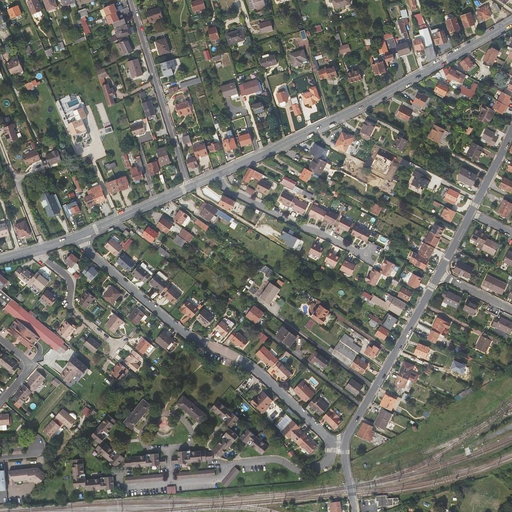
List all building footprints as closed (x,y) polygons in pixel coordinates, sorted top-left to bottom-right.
[(37,0),(29,3),(31,8),(30,9),(33,15),(42,12),(37,0)] [(45,0),(46,4),(47,3),(50,11),(58,8),(55,0),(45,0)] [(204,0),(191,4),(194,12),(206,8),(204,0)] [(251,0),(248,1),(251,12),(256,10),(266,7),(263,0),(251,0)] [(348,0),(332,0),(335,9),(350,4),(348,0)] [(106,8),(105,8),(108,16),(117,12),(118,12),(115,4),(106,8)] [(479,14),(477,15),(480,23),(491,16),(489,13),(491,12),(488,8),(489,8),(488,5),(478,11),(479,14)] [(19,7),(9,11),(12,19),(22,15),(19,7)] [(153,11),(147,12),(150,22),(164,18),(160,7),(153,10),(153,11)] [(86,9),(77,12),(86,35),(91,34),(85,17),(88,15),(86,9)] [(108,16),(107,17),(110,25),(114,23),(121,20),(117,12),(108,16)] [(474,25),(470,13),(461,17),(465,28),(474,25)] [(456,17),(447,21),(451,32),(460,29),(456,17)] [(121,20),(114,23),(115,27),(128,23),(125,18),(121,20)] [(405,27),(404,25),(403,22),(402,19),(397,21),(401,33),(403,33),(405,39),(408,38),(408,36),(405,27)] [(260,25),(262,35),(273,31),(271,22),(260,25)] [(129,24),(121,27),(117,28),(116,29),(116,33),(118,35),(117,36),(111,39),(114,43),(117,41),(125,37),(133,34),(135,33),(133,27),(131,28),(129,24)] [(219,26),(213,28),(213,29),(211,30),(209,30),(212,41),(223,38),(219,26)] [(428,29),(420,31),(422,38),(427,54),(429,61),(437,57),(428,29)] [(441,32),(432,35),(435,42),(436,46),(447,42),(443,31),(441,32)] [(227,37),(231,48),(239,45),(239,44),(246,41),(243,32),(227,37)] [(421,55),(427,54),(422,38),(414,41),(417,53),(420,52),(421,55)] [(134,51),(129,39),(120,42),(125,55),(134,51)] [(166,39),(156,42),(158,49),(160,48),(162,55),(171,52),(166,39)] [(341,40),(336,41),(338,48),(340,53),(345,52),(343,45),(342,45),(341,40)] [(387,51),(384,42),(381,43),(381,44),(383,53),(386,62),(394,59),(393,54),(391,55),(391,53),(389,54),(388,51),(387,51)] [(397,49),(398,50),(399,56),(411,52),(409,45),(408,42),(396,46),(397,49)] [(372,48),(367,50),(375,75),(386,72),(383,62),(374,64),(371,56),(374,55),(372,48)] [(483,60),(492,65),(500,51),(493,48),(492,50),(490,49),(489,50),(483,60)] [(304,51),(290,55),(294,67),(302,65),(303,65),(307,64),(307,62),(307,61),(306,60),(304,51)] [(323,56),(322,52),(313,55),(317,71),(319,77),(321,77),(321,78),(329,76),(329,77),(337,75),(335,67),(327,69),(326,68),(320,69),(316,57),(323,56)] [(278,63),(275,55),(271,56),(270,53),(269,53),(263,54),(262,56),(263,58),(260,59),(263,68),(278,63)] [(343,57),(341,57),(346,74),(347,74),(350,83),(362,79),(359,70),(348,73),(343,57)] [(468,57),(457,66),(461,71),(465,69),(467,71),(475,64),(473,60),(471,61),(468,57)] [(139,58),(129,61),(134,78),(144,74),(139,58)] [(176,68),(173,60),(162,64),(163,68),(164,67),(164,71),(165,75),(166,77),(174,75),(173,70),(173,68),(176,68)] [(12,64),(8,65),(12,76),(24,71),(20,62),(13,65),(12,64)] [(106,74),(103,68),(97,71),(101,83),(105,82),(103,77),(108,75),(107,74),(106,74)] [(453,79),(457,81),(461,73),(457,70),(456,72),(452,69),(447,79),(451,81),(453,79)] [(188,87),(202,82),(201,77),(187,82),(188,86),(188,87)] [(257,80),(239,85),(242,96),(260,90),(257,80)] [(439,83),(435,91),(439,94),(438,96),(443,99),(449,88),(439,83)] [(117,103),(117,104),(121,102),(120,100),(115,102),(109,84),(105,85),(106,90),(105,90),(110,105),(111,104),(112,105),(117,103)] [(236,86),(223,91),(226,101),(232,99),(239,97),(236,86)] [(310,93),(303,95),(306,104),(309,103),(310,106),(317,104),(316,101),(320,100),(316,87),(309,89),(310,91),(310,93)] [(465,95),(467,96),(471,98),(473,95),(461,89),(459,92),(465,95)] [(288,92),(278,95),(280,104),(290,101),(288,92)] [(456,98),(462,101),(465,95),(459,92),(456,98)] [(511,97),(503,92),(498,101),(508,107),(510,102),(509,101),(511,97)] [(419,93),(412,105),(415,107),(421,110),(429,97),(423,94),(422,95),(419,93)] [(469,104),(472,99),(471,98),(467,96),(465,95),(462,101),(469,104)] [(152,101),(143,103),(147,118),(156,115),(152,101)] [(408,121),(415,107),(412,105),(407,103),(404,101),(397,115),(408,121)] [(507,110),(508,107),(498,101),(497,101),(493,108),(503,114),(505,110),(507,110)] [(175,107),(178,118),(189,115),(190,117),(194,116),(189,102),(175,107)] [(253,105),(255,113),(265,110),(262,102),(253,105)] [(293,105),(297,120),(302,118),(298,103),(293,105)] [(72,111),(73,113),(74,116),(75,118),(76,120),(76,121),(75,121),(77,124),(80,131),(86,129),(82,120),(81,119),(86,117),(82,107),(77,109),(72,111)] [(489,108),(487,113),(488,114),(484,122),(491,126),(494,128),(501,114),(492,110),(489,108)] [(75,121),(72,113),(65,117),(68,124),(75,121)] [(78,132),(80,131),(77,124),(75,121),(68,124),(73,136),(79,133),(78,132)] [(367,121),(360,136),(361,136),(369,140),(376,126),(367,121)] [(15,123),(4,127),(7,135),(10,142),(18,139),(14,128),(16,127),(15,123)] [(143,123),(131,126),(134,135),(146,132),(143,123)] [(444,132),(445,133),(447,128),(437,123),(431,136),(439,140),(444,132)] [(486,131),(482,139),(486,142),(494,146),(498,139),(493,137),(494,135),(486,131)] [(353,137),(349,135),(343,132),(336,146),(345,151),(349,144),(353,137)] [(221,142),(218,133),(214,134),(217,143),(214,144),(214,145),(210,147),(212,151),(222,147),(220,142),(221,142)] [(243,146),(253,143),(253,142),(250,134),(245,136),(245,134),(242,135),(242,136),(240,137),(243,146)] [(186,144),(192,142),(190,135),(183,137),(186,144)] [(399,136),(393,146),(403,151),(408,141),(399,136)] [(238,147),(235,137),(230,139),(224,140),(227,150),(238,147)] [(315,141),(313,145),(312,145),(311,145),(313,146),(311,150),(315,152),(320,143),(315,141)] [(205,143),(194,147),(197,158),(202,156),(205,155),(205,156),(209,155),(205,143)] [(474,143),(467,155),(477,160),(483,149),(474,143)] [(166,148),(157,150),(162,165),(171,163),(166,148)] [(23,155),(28,166),(42,159),(38,149),(23,155)] [(122,151),(128,169),(131,168),(125,150),(122,151)] [(50,165),(58,162),(61,160),(58,151),(46,156),(47,160),(44,161),(47,169),(51,167),(51,166),(50,165)] [(321,175),(327,163),(327,162),(315,157),(309,169),(315,172),(321,175)] [(196,158),(188,160),(190,167),(193,167),(194,168),(198,167),(196,158)] [(149,164),(152,176),(160,173),(160,171),(161,171),(158,161),(149,164)] [(108,172),(113,170),(111,165),(110,162),(104,164),(108,172)] [(244,181),(249,183),(253,176),(254,173),(263,178),(264,175),(251,168),(244,181)] [(305,168),(300,178),(307,182),(312,172),(305,168)] [(477,176),(472,174),(468,172),(462,169),(459,176),(459,180),(463,182),(472,186),(477,176)] [(427,176),(416,170),(413,175),(416,176),(412,184),(420,188),(420,186),(424,189),(427,184),(429,185),(431,181),(425,178),(427,176)] [(136,172),(136,173),(133,175),(135,181),(144,178),(142,171),(139,172),(138,171),(136,172)] [(83,193),(75,175),(72,177),(77,188),(80,195),(83,193)] [(126,177),(117,181),(120,191),(128,188),(128,186),(129,185),(126,177)] [(331,185),(333,181),(323,177),(321,180),(331,185)] [(380,191),(390,196),(399,179),(395,177),(393,180),(387,177),(380,191)] [(511,181),(505,177),(500,187),(510,192),(511,188),(511,181)] [(285,178),(282,184),(303,195),(305,191),(295,186),(297,184),(285,178)] [(273,185),(262,180),(256,190),(260,192),(261,192),(263,193),(268,195),(273,185)] [(113,194),(120,191),(117,181),(107,184),(110,192),(112,192),(113,194)] [(101,185),(91,189),(97,203),(106,199),(103,190),(101,185)] [(256,190),(249,187),(246,192),(254,196),(256,190)] [(89,207),(97,203),(91,189),(88,191),(90,195),(85,198),(89,207)] [(450,189),(445,200),(454,205),(460,194),(450,189)] [(48,191),(40,195),(42,201),(45,199),(48,206),(45,207),(49,216),(56,213),(59,212),(59,210),(63,209),(57,195),(51,197),(48,191)] [(295,198),(295,197),(284,191),(279,201),(284,203),(286,205),(286,206),(290,208),(291,205),(295,198)] [(305,191),(303,195),(313,200),(315,196),(305,191)] [(221,204),(232,210),(237,201),(225,195),(221,204)] [(295,198),(291,205),(294,207),(293,209),(304,215),(309,205),(295,198)] [(511,204),(504,200),(498,213),(507,218),(511,207),(511,204)] [(72,216),(78,214),(78,211),(81,210),(77,201),(63,207),(67,216),(71,214),(72,216)] [(214,216),(219,210),(214,207),(213,208),(209,205),(206,203),(201,210),(204,212),(201,215),(208,221),(213,215),(214,216)] [(383,207),(375,203),(373,207),(376,208),(373,213),(378,215),(381,211),(383,207)] [(324,219),(328,212),(314,205),(310,214),(313,216),(312,217),(317,219),(317,218),(320,219),(323,221),(324,219)] [(452,221),(456,212),(446,207),(442,216),(444,218),(444,219),(450,222),(451,221),(452,221)] [(191,219),(187,217),(188,215),(181,210),(175,219),(182,224),(184,222),(187,224),(191,219)] [(331,223),(331,224),(335,226),(340,216),(329,210),(328,212),(324,219),(329,221),(331,223)] [(349,232),(353,223),(343,217),(338,227),(341,229),(342,228),(344,230),(349,232)] [(164,218),(158,226),(168,234),(174,225),(164,218)] [(207,231),(210,226),(200,219),(197,224),(201,226),(207,231)] [(26,221),(15,224),(19,236),(26,234),(27,235),(30,234),(26,221)] [(0,236),(10,234),(7,224),(0,225),(0,236)] [(435,224),(431,232),(440,237),(444,229),(446,230),(447,227),(441,224),(439,227),(435,224)] [(367,242),(368,241),(372,233),(367,230),(359,226),(357,225),(352,234),(362,240),(367,242)] [(150,227),(144,235),(153,242),(159,234),(150,227)] [(186,230),(184,229),(180,235),(179,234),(174,241),(181,247),(187,240),(188,241),(193,235),(190,233),(186,230)] [(472,239),(484,246),(488,240),(489,237),(476,230),(472,239)] [(435,246),(440,237),(431,232),(430,232),(425,241),(435,246)] [(112,253),(116,257),(123,249),(111,239),(106,246),(113,252),(112,253)] [(500,246),(488,240),(484,246),(482,250),(494,256),(500,246)] [(320,258),(321,256),(325,249),(321,247),(318,246),(318,245),(315,243),(311,251),(310,253),(320,258)] [(429,260),(435,248),(424,243),(418,254),(420,255),(429,260)] [(161,248),(159,251),(167,257),(169,259),(171,256),(161,248)] [(336,267),(337,265),(340,258),(336,256),(334,254),(334,253),(330,252),(326,259),(325,261),(336,267)] [(418,254),(414,252),(410,261),(415,264),(415,265),(424,269),(429,260),(419,256),(420,255),(418,254)] [(117,261),(129,271),(136,263),(124,253),(117,261)] [(72,267),(68,271),(74,276),(78,279),(82,283),(85,279),(73,269),(74,268),(77,271),(80,266),(78,264),(77,263),(79,259),(73,254),(66,262),(72,267)] [(352,276),(353,274),(357,266),(352,264),(349,263),(350,262),(346,260),(342,268),(341,270),(352,276)] [(395,265),(386,260),(383,265),(384,266),(382,269),(380,273),(382,274),(389,277),(395,265)] [(137,275),(139,277),(143,280),(143,279),(146,282),(152,275),(153,272),(147,266),(147,265),(148,264),(144,261),(141,265),(140,264),(133,272),(137,275)] [(459,262),(454,271),(468,278),(473,269),(459,262)] [(271,276),(274,270),(268,266),(264,272),(271,276)] [(91,270),(88,267),(83,273),(92,281),(99,273),(92,268),(91,270)] [(15,274),(28,284),(35,276),(31,273),(30,274),(25,269),(23,270),(20,268),(15,274)] [(380,273),(374,269),(370,276),(369,278),(368,277),(366,281),(376,286),(382,274),(380,273)] [(46,279),(38,273),(35,276),(28,284),(31,286),(40,293),(43,290),(49,282),(50,281),(47,278),(46,279)] [(160,290),(163,292),(165,290),(169,285),(170,284),(167,282),(166,282),(163,280),(166,277),(161,273),(159,273),(157,275),(150,284),(153,286),(154,286),(159,290),(160,290)] [(420,283),(422,278),(413,274),(408,285),(418,290),(420,286),(419,285),(420,283)] [(488,276),(483,286),(502,295),(506,285),(488,276)] [(271,283),(261,298),(270,304),(280,290),(271,283)] [(182,296),(169,285),(165,290),(167,292),(164,296),(174,305),(182,296)] [(113,305),(116,302),(121,295),(113,288),(111,286),(102,296),(104,298),(113,305)] [(403,287),(399,295),(408,301),(413,293),(403,287)] [(53,294),(48,290),(41,298),(51,307),(57,300),(52,296),(53,294)] [(96,299),(92,296),(88,292),(81,301),(82,302),(79,305),(86,310),(96,299)] [(449,292),(444,301),(448,303),(458,308),(462,299),(449,292)] [(3,296),(9,301),(12,298),(5,293),(3,296)] [(18,299),(23,303),(28,297),(23,293),(18,299)] [(386,303),(382,301),(379,306),(391,313),(392,311),(400,316),(407,304),(390,295),(386,303)] [(374,296),(371,301),(376,304),(379,306),(382,301),(374,296)] [(11,303),(5,310),(7,311),(9,313),(17,320),(30,331),(40,339),(51,347),(57,353),(60,350),(66,344),(49,329),(44,325),(35,318),(32,315),(29,313),(21,306),(18,304),(17,303),(12,298),(9,301),(11,303)] [(366,304),(373,309),(376,304),(371,301),(369,300),(366,304)] [(186,313),(193,318),(199,311),(187,301),(180,310),(186,314),(186,313)] [(469,301),(464,310),(475,315),(479,306),(469,301)] [(320,306),(313,317),(322,324),(326,319),(324,318),(328,311),(320,306)] [(255,308),(248,317),(257,324),(265,315),(255,308)] [(138,309),(129,319),(137,325),(145,316),(138,309)] [(201,321),(207,327),(215,318),(204,309),(197,318),(201,321)] [(383,322),(370,314),(368,317),(372,319),(377,323),(378,322),(382,325),(381,325),(390,331),(393,326),(395,324),(397,320),(393,317),(388,314),(383,322)] [(115,333),(119,328),(118,328),(123,321),(115,315),(106,326),(115,333)] [(438,318),(432,330),(439,334),(440,334),(442,335),(446,327),(449,329),(451,324),(438,318)] [(511,323),(501,318),(499,321),(496,320),(493,326),(510,335),(511,330),(511,323)] [(375,328),(378,323),(377,323),(372,319),(369,324),(375,328)] [(31,350),(40,339),(30,331),(17,320),(14,324),(16,326),(13,329),(11,327),(8,331),(15,337),(31,350)] [(223,320),(217,327),(222,332),(222,333),(226,336),(230,331),(233,328),(223,320)] [(310,330),(316,323),(313,321),(311,320),(306,327),(310,330)] [(76,327),(73,324),(72,326),(70,324),(66,321),(63,324),(64,326),(63,327),(62,328),(61,328),(58,332),(66,339),(76,327)] [(390,332),(381,326),(378,333),(386,338),(390,332)] [(285,329),(279,337),(292,347),(298,339),(285,329)] [(432,330),(428,339),(435,343),(437,340),(440,334),(439,334),(432,330)] [(236,335),(234,333),(230,337),(232,340),(231,342),(236,346),(237,345),(242,349),(248,342),(237,334),(236,335)] [(164,334),(157,342),(166,350),(174,342),(164,334)] [(486,353),(494,338),(486,334),(484,337),(483,337),(477,349),(486,353)] [(345,335),(341,341),(359,354),(362,350),(353,343),(354,341),(345,335)] [(90,338),(84,346),(95,354),(101,347),(90,338)] [(144,339),(139,345),(136,349),(144,355),(152,346),(144,339)] [(354,358),(356,359),(359,354),(341,341),(335,349),(352,361),(354,358)] [(72,348),(66,344),(60,350),(66,356),(72,348)] [(279,357),(264,344),(257,352),(268,362),(269,360),(273,363),(279,357)] [(419,344),(415,354),(425,358),(429,349),(419,344)] [(381,350),(375,346),(373,349),(371,347),(370,347),(366,353),(373,358),(376,355),(377,356),(381,350)] [(305,358),(310,362),(312,359),(315,361),(322,366),(326,360),(311,349),(305,358)] [(137,365),(143,358),(134,351),(125,363),(137,373),(141,369),(137,365)] [(16,364),(4,354),(3,355),(0,359),(0,364),(12,374),(17,368),(15,367),(14,366),(16,364)] [(87,367),(74,357),(66,366),(67,367),(60,376),(68,383),(76,374),(80,377),(87,367)] [(358,358),(352,366),(362,373),(368,365),(358,358)] [(414,365),(405,361),(402,366),(403,367),(399,375),(408,380),(415,383),(418,376),(411,373),(412,371),(411,371),(414,365)] [(279,363),(275,368),(274,369),(277,371),(276,372),(279,376),(280,375),(282,377),(286,380),(292,374),(280,362),(279,363)] [(116,371),(115,370),(112,373),(121,381),(129,371),(121,365),(116,371)] [(30,386),(27,388),(32,393),(33,393),(45,379),(37,372),(27,383),(30,386)] [(404,388),(408,380),(399,375),(396,384),(404,388)] [(56,377),(52,381),(57,386),(61,382),(56,377)] [(137,380),(129,386),(132,390),(140,383),(137,380)] [(303,397),(308,401),(315,393),(302,381),(294,390),(302,398),(303,397)] [(353,381),(346,390),(356,397),(362,389),(353,381)] [(24,401),(32,393),(27,388),(24,386),(16,395),(17,395),(13,399),(21,406),(25,402),(24,401)] [(465,392),(452,400),(458,402),(461,400),(470,395),(473,393),(471,389),(465,393),(465,392)] [(264,414),(268,410),(266,408),(270,405),(274,401),(265,393),(261,397),(262,398),(259,401),(258,400),(257,399),(253,403),(264,414)] [(386,394),(381,405),(391,410),(396,400),(386,394)] [(177,403),(189,413),(196,405),(184,395),(177,403)] [(316,409),(315,410),(320,415),(329,406),(318,396),(311,404),(316,409)] [(135,410),(143,417),(153,405),(145,398),(135,410)] [(230,419),(226,423),(232,428),(239,419),(218,402),(211,410),(224,420),(226,416),(230,419)] [(208,415),(196,405),(189,413),(201,423),(208,415)] [(70,428),(76,421),(63,409),(44,431),(52,438),(64,424),(70,428)] [(133,429),(143,417),(135,410),(125,422),(133,429)] [(322,417),(325,420),(334,429),(342,421),(338,418),(339,417),(334,412),(332,413),(329,410),(322,417)] [(379,415),(374,424),(383,428),(388,420),(390,421),(392,416),(380,410),(378,415),(379,415)] [(86,417),(90,421),(94,415),(90,412),(86,417)] [(0,425),(11,425),(10,414),(0,415),(0,425)] [(118,455),(115,459),(111,456),(114,453),(103,442),(105,439),(101,436),(104,432),(108,435),(118,423),(110,416),(92,437),(101,445),(96,450),(116,468),(124,460),(118,455)] [(283,432),(297,444),(305,435),(296,427),(297,426),(292,422),(283,432)] [(365,423),(358,436),(364,439),(369,442),(372,436),(373,434),(374,434),(375,432),(371,430),(373,427),(365,423)] [(227,442),(224,440),(215,452),(223,458),(240,436),(230,429),(226,435),(230,439),(229,441),(227,442)] [(265,454),(271,446),(249,429),(242,438),(248,443),(251,438),(255,441),(253,445),(265,454)] [(319,447),(305,434),(305,435),(297,443),(301,446),(302,445),(312,454),(319,447)] [(206,454),(205,451),(190,452),(191,457),(186,458),(186,452),(178,453),(178,457),(172,458),(173,465),(206,462),(206,460),(213,459),(213,453),(206,454)] [(166,459),(160,459),(159,454),(151,455),(152,461),(147,461),(147,457),(132,458),(132,460),(126,461),(126,468),(133,467),(133,469),(167,465),(166,459)] [(104,478),(104,484),(100,484),(99,480),(84,481),(83,479),(78,480),(77,476),(82,475),(80,460),(70,461),(73,488),(84,487),(85,492),(112,489),(111,477),(104,478)] [(38,482),(41,485),(49,475),(40,468),(33,468),(33,470),(24,471),(24,469),(20,469),(21,471),(19,471),(14,471),(14,470),(12,470),(12,472),(9,472),(10,486),(15,486),(15,482),(34,480),(34,482),(38,482)] [(239,468),(227,483),(232,487),(244,472),(239,468)] [(181,473),(181,475),(177,476),(177,480),(214,476),(213,470),(181,473)] [(164,474),(125,478),(126,485),(165,481),(164,474)] [(386,496),(374,496),(374,502),(377,502),(377,507),(392,507),(392,499),(386,499),(386,496)] [(341,511),(340,503),(330,504),(330,511),(341,511)]
